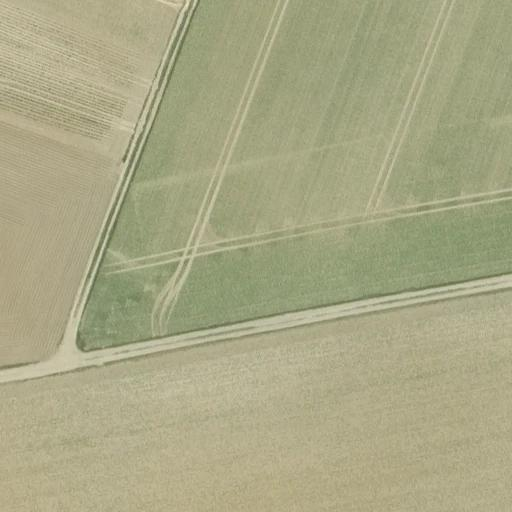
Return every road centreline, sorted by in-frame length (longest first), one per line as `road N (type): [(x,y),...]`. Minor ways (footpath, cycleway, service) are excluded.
road 1 (track): [(511,283),(0,379)]
road 2 (track): [(195,0),(60,368)]
road 3 (track): [(95,511),(68,367)]
